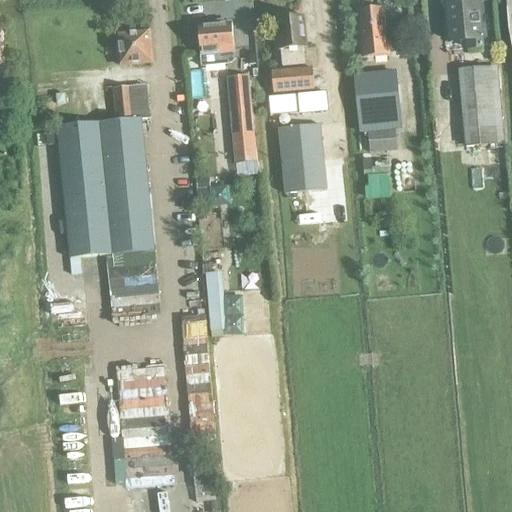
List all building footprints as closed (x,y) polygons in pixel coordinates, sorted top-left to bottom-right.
[(483,47),(478,0),(473,0),(448,2),(452,43),(469,41),(470,49),(483,47)] [(391,55),(386,10),(359,13),(361,34),(364,34),(366,58),(391,55)] [(308,17),(281,20),(286,67),(308,65),(307,48),(311,47),(308,17)] [(202,67),(229,65),(229,64),(232,64),(236,60),(233,24),(199,27),(202,67)] [(120,66),(152,63),(150,31),(118,33),(120,66)] [(466,147),(502,144),(496,67),(460,70),(466,147)] [(312,68),(273,72),(275,92),(277,92),(312,89),(314,89),(312,68)] [(397,151),(396,130),(399,130),(399,117),(395,75),(356,78),(360,134),(368,133),(369,153),(397,151)] [(249,77),(229,79),(233,125),(254,123),(249,77)] [(60,127),(58,127),(68,235),(71,259),(81,258),(106,256),(155,251),(142,119),(148,119),(145,86),(113,89),(116,122),(60,127)] [(58,104),(67,103),(66,93),(57,95),(58,104)] [(326,93),(269,99),(271,117),(328,112),(326,93)] [(76,111),(51,113),(53,124),(77,122),(76,111)] [(327,191),(321,127),(281,130),(286,195),(327,191)] [(255,142),(235,144),(237,164),(257,162),(255,142)] [(211,178),(198,179),(199,188),(211,187),(211,178)] [(211,205),(210,188),(199,189),(200,206),(211,205)] [(475,194),(477,220),(461,222),(463,252),(480,250),(480,251),(496,250),(496,249),(511,247),(509,218),(504,218),(502,192),(475,194)] [(225,293),(209,295),(211,321),(212,331),(228,330),(227,320),(225,293)]
